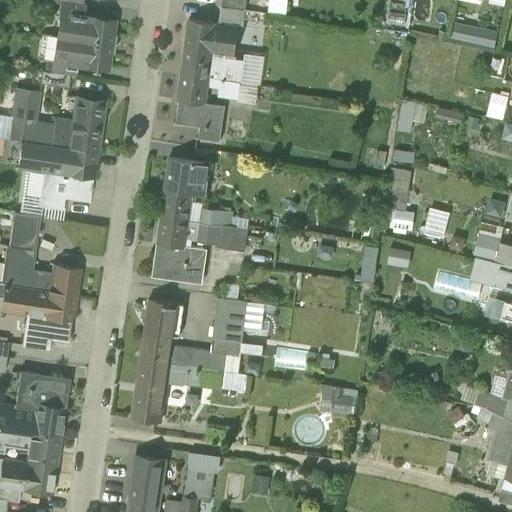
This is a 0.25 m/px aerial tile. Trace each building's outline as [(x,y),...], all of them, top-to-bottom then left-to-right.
[(222,0),(221,7),(245,10),(246,0),(222,0)] [(86,4),(83,4),(63,1),(61,13),(85,16),(86,4)] [(239,27),(243,28),(245,10),(221,7),(219,24),(239,27)] [(61,13),(57,36),(113,44),(116,21),(85,16),(61,13)] [(190,20),(186,48),(213,52),(214,47),(235,50),(239,27),(219,24),(190,20)] [(455,20),(451,36),(494,46),(498,29),(455,20)] [(54,60),(57,36),(40,34),(37,58),(45,59),(44,71),(52,72),(54,60)] [(109,68),(113,44),(57,36),(54,60),(78,64),(109,68)] [(181,74),(210,78),(211,70),(213,52),(186,48),(185,48),(181,74)] [(52,72),(76,75),(78,64),(54,60),(52,72)] [(222,71),(211,70),(210,78),(241,82),(243,66),(223,64),(222,71)] [(41,85),(69,89),(71,78),(43,74),(41,85)] [(177,103),(179,103),(205,107),(206,105),(208,88),(210,78),(181,74),(177,103)] [(219,97),(238,100),(241,82),(210,78),(208,88),(220,90),(219,97)] [(22,140),(50,144),(53,123),(31,120),(32,114),(36,115),(39,91),(17,88),(12,116),(9,138),(22,140)] [(492,92),(487,114),(503,118),(508,96),(492,92)] [(77,96),(73,120),(101,124),(105,100),(77,96)] [(427,121),(429,101),(401,99),(398,130),(411,131),(411,120),(427,121)] [(224,108),(206,105),(205,107),(179,103),(175,126),(200,129),(220,132),(224,108)] [(0,136),(9,138),(12,116),(0,114),(0,136)] [(54,118),(53,123),(50,144),(69,147),(73,121),(54,118)] [(73,120),(73,121),(69,147),(97,151),(101,124),(73,120)] [(198,141),(218,144),(220,132),(200,129),(198,141)] [(44,170),(66,173),(69,147),(50,144),(22,140),(18,166),(26,167),(44,170)] [(97,151),(69,147),(66,173),(66,174),(93,178),(94,178),(98,151),(97,151)] [(415,161),(416,150),(394,147),(393,158),(415,161)] [(169,158),(165,189),(193,194),(204,195),(209,163),(169,158)] [(39,205),(40,194),(44,170),(26,167),(21,202),(39,205)] [(407,209),(412,170),(393,167),(387,205),(394,206),(391,226),(412,229),(415,210),(407,209)] [(66,173),(44,170),(40,194),(65,197),(91,201),(91,199),(90,199),(93,178),(66,174),(66,173)] [(192,202),(193,194),(165,189),(161,216),(189,220),(191,207),(195,208),(196,203),(192,202)] [(39,205),(64,209),(64,206),(63,206),(65,197),(40,194),(39,205)] [(219,224),(231,226),(233,212),(230,211),(231,208),(218,206),(218,209),(202,207),(200,222),(219,224)] [(12,225),(38,228),(40,216),(14,212),(12,225)] [(482,221),(505,223),(505,216),(482,213),(482,221)] [(157,243),(158,243),(185,247),(185,246),(186,239),(189,220),(161,216),(157,243)] [(200,222),(189,220),(186,239),(197,240),(197,241),(216,243),(219,224),(200,222)] [(216,247),(244,251),(248,229),(231,226),(219,224),(216,243),(216,247)] [(9,245),(35,248),(38,228),(12,225),(9,245)] [(206,249),(185,246),(185,247),(158,243),(154,275),(201,282),(206,249)] [(4,261),(33,265),(35,248),(9,245),(6,244),(4,261)] [(362,280),(375,280),(376,246),(362,245),(362,280)] [(409,265),(410,249),(389,247),(388,263),(409,265)] [(501,264),(506,265),(510,251),(500,249),(497,262),(501,264)] [(3,283),(49,289),(52,271),(51,271),(32,268),(33,265),(4,261),(1,282),(3,283)] [(52,263),(51,271),(52,271),(49,289),(49,290),(77,294),(81,267),(52,263)] [(498,276),(511,279),(511,266),(506,265),(501,264),(498,276)] [(49,289),(3,283),(1,298),(2,298),(0,310),(27,314),(27,313),(45,316),(49,290),(49,289)] [(77,294),(49,290),(45,316),(72,320),(73,320),(77,294)] [(218,297),(213,338),(242,342),(247,301),(218,297)] [(149,299),(144,331),(173,336),(179,337),(184,304),(149,299)] [(500,318),(511,321),(511,303),(505,301),(500,318)] [(69,340),(72,320),(45,316),(27,313),(27,314),(23,344),(49,348),(50,337),(69,340)] [(140,359),(169,363),(172,346),(173,336),(144,331),(140,359)] [(240,355),(242,342),(213,338),(211,351),(240,355)] [(0,355),(6,356),(9,341),(0,340),(0,355)] [(211,351),(172,346),(169,363),(187,366),(225,371),(238,373),(240,355),(211,351)] [(305,366),(306,351),(277,350),(276,365),(305,366)] [(161,422),(167,381),(169,363),(140,359),(132,418),(161,422)] [(187,366),(169,363),(167,381),(185,384),(187,366)] [(225,371),(187,366),(185,384),(213,388),(213,387),(223,388),(225,371)] [(15,406),(35,409),(36,402),(66,407),(70,375),(20,367),(15,406)] [(508,405),(511,405),(511,369),(510,369),(502,397),(510,399),(508,405)] [(352,413),(356,388),(323,382),(319,407),(352,413)] [(211,401),(235,405),(238,391),(223,388),(213,387),(213,388),(211,401)] [(494,412),(504,417),(508,405),(510,399),(502,397),(480,390),(475,404),(481,406),(477,417),(490,423),(494,412)] [(61,437),(66,407),(36,402),(35,409),(33,421),(31,432),(61,437)] [(0,427),(7,429),(9,417),(11,405),(0,403),(0,427)] [(488,429),(498,432),(510,436),(511,428),(511,420),(504,417),(494,412),(490,423),(488,429)] [(33,421),(9,417),(7,429),(31,432),(33,421)] [(205,437),(229,441),(231,427),(207,423),(205,437)] [(0,452),(4,453),(5,446),(28,449),(31,432),(7,429),(0,427),(0,452)] [(62,437),(61,437),(31,432),(28,449),(26,461),(26,462),(57,466),(62,437)] [(490,461),(491,461),(508,466),(511,456),(511,452),(511,436),(510,436),(498,432),(490,461)] [(135,455),(131,482),(162,486),(166,460),(135,455)] [(53,494),(57,466),(26,462),(26,461),(2,457),(0,467),(0,486),(20,490),(53,494)] [(505,478),(508,466),(491,461),(488,473),(505,478)] [(198,498),(210,500),(215,472),(189,467),(184,496),(198,498)] [(511,480),(505,478),(502,490),(511,493),(511,480)] [(126,511),(158,511),(162,486),(131,482),(126,511)] [(0,498),(6,500),(19,501),(20,490),(0,486),(0,498)] [(511,504),(511,493),(502,490),(499,501),(511,504)] [(184,496),(183,502),(181,511),(195,511),(198,498),(184,496)] [(164,511),(181,511),(183,502),(167,500),(164,511)]
